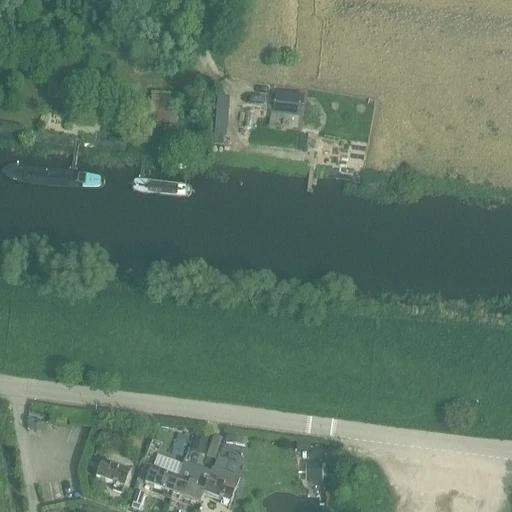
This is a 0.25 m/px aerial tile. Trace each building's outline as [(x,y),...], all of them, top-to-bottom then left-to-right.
[(64,94),(89,97),(91,79),(65,76),(64,94)] [(277,95),(275,110),(299,113),(301,97),(277,95)] [(217,96),(215,121),(228,122),(229,97),(217,96)] [(149,124),(168,126),(170,106),(151,104),(149,124)] [(89,174),(14,163),(0,169),(10,180),(89,189),(103,188),(104,181),(89,174)] [(138,178),(131,180),(130,188),(137,193),(190,197),(192,192),(189,184),(138,178)] [(334,197),(240,185),(232,188),(232,197),(236,203),(329,216),(339,214),(341,205),(334,197)] [(104,424),(101,436),(112,439),(115,427),(104,424)] [(197,431),(194,441),(205,445),(209,435),(197,431)] [(229,436),(228,444),(245,448),(247,439),(229,436)] [(304,444),(296,444),(296,454),(311,454),(309,445),(309,444),(304,444)] [(174,446),(170,456),(181,460),(184,450),(174,446)] [(122,491),(129,473),(101,463),(95,481),(122,491)] [(177,478),(171,497),(198,507),(202,497),(201,497),(210,474),(209,474),(182,464),(177,478)] [(306,465),(305,484),(322,485),(322,466),(306,465)] [(143,486),(171,497),(177,478),(150,468),(143,486)] [(201,497),(202,497),(229,507),(239,479),(211,469),(209,474),(210,474),(201,497)] [(135,493),(132,504),(140,506),(144,496),(135,493)]
